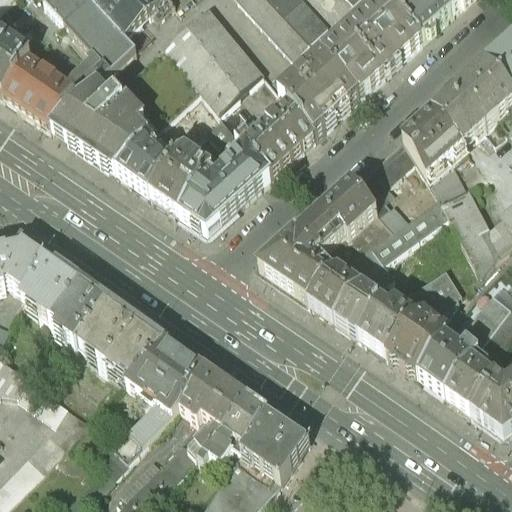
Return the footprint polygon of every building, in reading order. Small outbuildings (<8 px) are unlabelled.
[(0,0),(0,20),(19,4),(15,0),(0,0)] [(124,50),(77,0),(59,0),(44,15),(94,66),(112,85),(136,63),(124,50)] [(159,0),(77,0),(124,50),(157,20),(162,25),(168,19),(165,16),(170,11),(159,0)] [(285,26),(260,0),(231,0),(230,1),(293,66),(309,52),(285,26)] [(304,9),(295,0),(260,0),(285,26),(304,9)] [(366,0),(342,0),(354,12),(366,0)] [(452,25),(429,0),(400,0),(401,1),(401,0),(414,0),(416,2),(396,21),(423,51),(452,25)] [(477,1),(478,0),(429,0),(452,25),(477,1)] [(328,34),(304,9),(285,26),(309,52),(328,34)] [(322,66),(361,107),(390,81),(423,51),(396,21),(385,10),(352,40),(322,66)] [(263,85),(209,19),(165,59),(201,103),(220,125),(263,85)] [(0,104),(3,107),(30,69),(31,67),(0,44),(0,104)] [(511,52),(485,77),(511,106),(511,52)] [(61,147),(117,184),(152,147),(201,103),(165,59),(119,103),(119,104),(110,112),(106,107),(97,98),(52,140),(61,147)] [(22,119),(52,140),(97,98),(112,85),(94,66),(91,70),(93,72),(76,88),(70,97),(48,82),(30,69),(3,107),(22,119)] [(322,66),(280,105),(290,117),(315,149),(361,107),(322,66)] [(511,114),(511,106),(485,77),(436,121),(465,155),(511,114)] [(271,188),(315,149),(290,117),(276,129),(274,128),(266,135),(268,137),(256,147),(247,137),(236,146),(247,159),(271,188)] [(436,121),(405,151),(416,171),(427,190),(465,155),(436,121)] [(208,142),(234,170),(247,159),(236,146),(222,128),(208,142)] [(117,184),(151,206),(177,172),(152,147),(117,184)] [(416,171),(405,151),(353,194),(379,225),(394,243),(409,232),(384,200),(416,171)] [(213,181),(180,227),(204,242),(211,242),(271,188),(247,159),(234,170),(237,173),(222,186),(221,185),(220,187),(213,181)] [(180,227),(213,181),(186,162),(177,172),(151,206),(180,227)] [(468,200),(453,175),(430,195),(437,210),(440,215),(468,200)] [(320,223),(256,281),(283,298),(304,312),(309,315),(337,284),(320,271),(379,225),(353,194),(320,223)] [(468,200),(440,215),(447,228),(482,290),(496,269),(511,255),(511,241),(501,229),(490,239),(468,200)] [(372,258),(383,274),(447,228),(440,215),(437,210),(409,232),(394,243),(372,258)] [(511,219),(501,229),(511,241),(511,219)] [(337,284),(339,281),(372,258),(394,243),(379,225),(320,271),(337,284)] [(23,310),(50,268),(37,259),(23,251),(19,257),(5,260),(0,261),(0,307),(16,305),(23,310)] [(339,281),(385,311),(394,304),(390,294),(395,289),(383,274),(372,258),(339,281)] [(59,337),(89,296),(73,284),(58,273),(50,268),(23,310),(59,337)] [(385,311),(359,350),(387,368),(413,330),(461,304),(448,279),(396,310),(393,316),(385,311)] [(337,284),(309,315),(315,319),(331,330),(355,346),(359,350),(385,311),(339,281),(337,284)] [(77,359),(110,312),(105,308),(97,302),(89,296),(59,337),(55,343),(77,359)] [(110,312),(77,359),(125,394),(170,352),(156,344),(145,336),(132,327),(124,321),(110,312)] [(413,330),(387,368),(415,388),(419,391),(446,351),(413,330)] [(473,369),(446,351),(419,391),(426,395),(439,403),(446,408),(473,369)] [(181,422),(206,378),(198,372),(182,361),(170,352),(125,394),(157,418),(117,461),(130,476),(181,422)] [(8,367),(0,375),(0,386),(19,402),(32,386),(8,367)] [(496,387),(473,369),(446,408),(471,425),(496,387)] [(223,443),(248,407),(237,400),(212,382),(206,378),(181,422),(207,441),(191,458),(184,453),(128,511),(157,511),(204,465),(223,443)] [(496,387),(471,425),(504,449),(505,448),(511,442),(511,391),(508,394),(496,387)] [(242,465),(270,422),(259,415),(248,407),(223,443),(204,465),(223,476),(235,459),(242,465)] [(270,422),(242,465),(212,511),(265,511),(281,496),(310,450),(285,432),(275,426),(270,422)] [(28,461),(0,493),(0,511),(10,511),(43,475),(28,461)]
